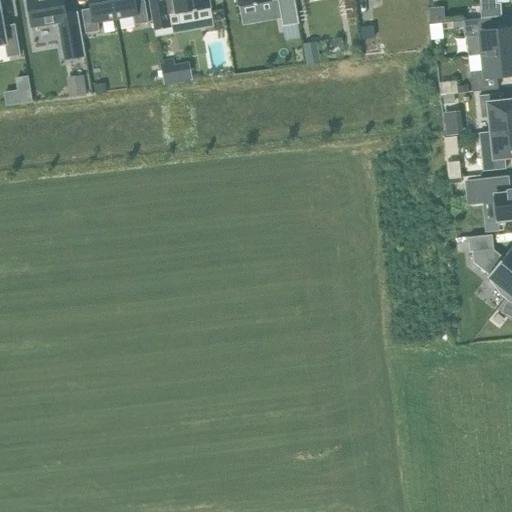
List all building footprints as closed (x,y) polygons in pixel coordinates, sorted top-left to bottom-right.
[(64,0),(27,0),(32,26),(59,21),(66,58),(86,55),(78,11),(66,13),(64,0)] [(89,0),(90,8),(82,9),(86,33),(100,30),(98,21),(116,18),(112,0),(89,0)] [(112,0),(116,18),(133,15),(135,24),(149,22),(144,0),(112,0)] [(149,0),(155,29),(169,26),(167,13),(210,6),(209,0),(149,0)] [(295,0),(278,0),(283,26),(297,23),(299,23),(295,0)] [(480,0),(481,17),(493,17),(492,3),(497,2),(497,0),(480,0)] [(0,5),(0,44),(5,44),(7,57),(21,55),(15,23),(3,25),(0,5)] [(444,6),(429,7),(430,22),(444,21),(444,6)] [(481,17),(463,20),(465,36),(467,36),(469,55),(483,54),(511,50),(511,26),(509,27),(508,15),(493,17),(481,17)] [(250,19),(236,21),(241,61),(255,59),(250,19)] [(297,23),(283,26),(286,39),(300,37),(297,23)] [(373,25),(361,27),(363,37),(364,38),(374,36),(373,25)] [(316,41),(304,43),(308,64),(320,62),(316,41)] [(484,70),(471,72),(473,91),(498,88),(497,76),(511,74),(511,50),(483,54),(484,70)] [(175,67),(162,70),(164,83),(178,82),(175,67)] [(28,76),(16,78),(18,90),(20,102),(32,101),(28,76)] [(83,79),(69,81),(71,96),(71,97),(86,95),(86,94),(83,79)] [(105,83),(95,84),(96,92),(106,91),(105,83)] [(503,92),(479,94),(482,117),(490,116),(491,130),(491,131),(511,129),(511,99),(504,100),(503,92)] [(454,94),(443,95),(444,103),(455,102),(454,94)] [(457,111),(443,111),(444,132),(458,131),(457,111)] [(491,130),(479,131),(484,170),(507,168),(505,157),(511,156),(511,129),(491,131),(491,130)] [(459,161),(447,162),(449,178),(461,177),(459,161)] [(499,219),(511,217),(511,188),(508,189),(507,177),(467,181),(469,202),(497,199),(499,219)] [(492,234),(468,236),(470,251),(473,251),(493,248),(494,248),(492,234)] [(506,298),(511,289),(511,245),(503,256),(493,248),(473,251),(474,261),(489,273),(488,275),(491,278),(490,279),(492,281),(502,294),(506,298)]
